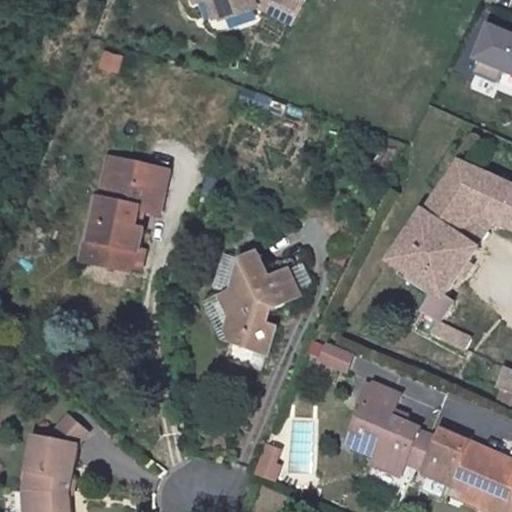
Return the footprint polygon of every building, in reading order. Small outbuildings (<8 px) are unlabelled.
[(176,0),(183,15),(175,33),(199,42),(206,24),(198,8),(215,0),(176,0)] [(511,31),(495,24),(479,60),(483,61),(477,74),(498,84),(504,70),(511,73),(511,31)] [(459,72),(472,76),(486,29),(473,25),(459,72)] [(109,49),(105,68),(122,71),(126,53),(109,49)] [(112,138),(108,155),(137,163),(141,145),(112,138)] [(102,178),(89,233),(112,240),(110,246),(133,252),(135,242),(144,245),(149,230),(140,228),(145,211),(136,208),(141,189),(162,194),(173,153),(141,145),(137,163),(108,155),(102,178)] [(511,186),(460,163),(440,193),(477,207),(476,213),(492,221),(511,230),(511,186)] [(94,176),(80,239),(110,246),(112,240),(89,233),(102,178),(94,176)] [(477,207),(440,193),(425,215),(421,212),(388,263),(434,291),(421,311),(438,320),(449,299),(440,295),(492,221),(476,213),(477,207)] [(272,314),(307,297),(295,270),(280,276),(270,272),(274,267),(267,252),(247,259),(235,289),(224,293),(234,313),(224,329),(228,338),(267,353),(280,326),(270,320),(272,314)] [(210,297),(224,329),(234,313),(224,293),(210,297)] [(438,324),(431,334),(458,350),(465,341),(438,324)] [(358,355),(333,342),(322,365),(347,377),(358,355)] [(511,374),(501,370),(491,387),(510,398),(511,393),(511,374)] [(417,437),(387,422),(396,403),(370,391),(343,447),(370,460),(366,469),(393,482),(417,437)] [(70,412),(49,434),(71,441),(70,444),(87,429),(70,412)] [(30,429),(16,481),(28,483),(27,511),(59,511),(58,488),(70,444),(71,441),(49,434),(30,429)] [(460,499),(487,511),(511,511),(511,468),(445,437),(439,447),(434,445),(415,486),(440,497),(446,485),(463,494),(460,499)] [(287,450),(273,445),(268,459),(281,464),(287,450)] [(281,464),(268,459),(263,473),(281,480),(286,466),(281,464)] [(16,481),(16,506),(21,511),(27,511),(28,483),(16,481)] [(487,511),(460,499),(455,509),(462,511),(487,511)]
